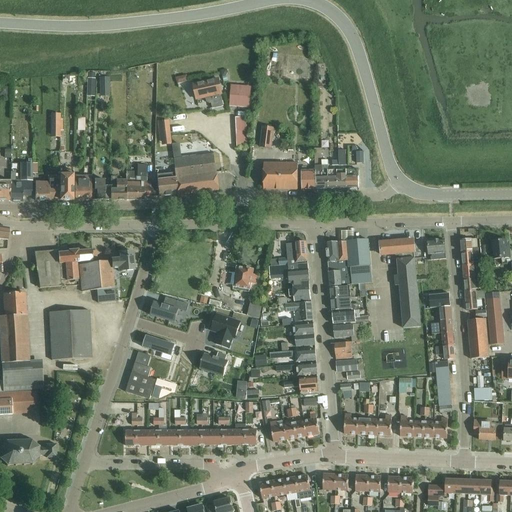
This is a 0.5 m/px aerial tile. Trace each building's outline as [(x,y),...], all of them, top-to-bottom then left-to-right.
[(187,75),(176,78),(177,84),(189,81),(187,75)] [(99,79),(99,85),(103,85),(103,97),(108,97),(109,79),(99,79)] [(212,109),(223,106),(220,94),(221,94),(218,79),(193,85),(196,99),(206,97),(207,101),(209,102),(211,102),(212,109)] [(248,106),(249,88),(231,87),(230,105),(248,106)] [(59,114),(51,114),(51,125),(51,128),(60,128),(60,114),(59,114)] [(263,129),(260,147),(274,149),(275,141),(287,142),(289,127),(290,116),(276,114),(273,130),(263,129)] [(236,118),(237,148),(246,147),(245,117),(236,118)] [(168,119),(159,120),(161,132),(169,132),(168,119)] [(174,173),(177,196),(217,191),(214,164),(212,154),(173,159),(174,169),(174,173)] [(315,179),(316,190),(328,189),(327,173),(329,173),(329,171),(328,171),(327,161),(321,161),(321,165),(321,167),(321,173),(320,173),(320,179),(315,179)] [(263,163),(263,190),(297,190),(297,164),(263,163)] [(10,181),(9,202),(22,202),(22,196),(31,196),(31,174),(31,164),(20,164),(20,165),(20,182),(15,182),(15,173),(10,173),(10,181)] [(143,165),(143,197),(156,197),(156,185),(150,185),(150,183),(149,183),(146,183),(146,165),(143,165)] [(301,190),(316,190),(315,179),(320,179),(320,173),(321,173),(321,167),(315,167),(315,171),(301,172),(301,190)] [(336,173),(337,189),(346,189),(346,172),(348,172),(348,170),(338,171),(338,173),(336,173)] [(346,172),(346,189),(358,188),(358,170),(348,170),(348,172),(346,172)] [(327,173),(328,189),(337,189),(336,173),(338,173),(338,171),(329,171),(329,173),(327,173)] [(59,177),(59,201),(72,201),(72,172),(59,172),(59,177)] [(156,176),(158,197),(158,198),(176,195),(176,196),(177,196),(174,173),(156,176)] [(34,190),(35,202),(48,201),(59,201),(59,177),(47,177),(47,183),(35,183),(34,190)] [(83,177),(74,177),(74,201),(83,200),(83,177)] [(91,177),(83,177),(83,200),(91,200),(91,190),(91,187),(91,177)] [(110,187),(110,201),(126,200),(126,183),(126,181),(116,181),(116,177),(110,177),(110,187)] [(0,181),(0,201),(9,202),(10,181),(0,181)] [(91,201),(110,201),(110,187),(104,187),(104,181),(94,181),(94,190),(91,190),(91,200),(91,201)] [(126,183),(126,200),(126,201),(136,201),(136,183),(126,183)] [(342,233),(342,243),(353,242),(355,242),(355,233),(342,233)] [(431,258),(431,261),(445,259),(444,240),(427,242),(429,255),(431,255),(432,258),(431,258)] [(460,241),(461,254),(478,253),(478,249),(477,240),(471,240),(460,241)] [(339,272),(328,273),(329,287),(351,285),(352,285),(364,284),(365,284),(372,284),(368,241),(355,242),(353,242),(355,268),(339,269),(339,272)] [(380,244),(381,256),(399,254),(399,260),(414,259),(413,241),(380,244)] [(506,261),(509,261),(508,245),(506,245),(506,241),(492,242),(494,260),(501,259),(501,265),(507,264),(506,261)] [(296,263),(307,262),(305,242),(294,243),(295,247),(290,247),(291,259),(296,259),(296,263)] [(326,243),(328,273),(339,272),(339,269),(355,268),(353,242),(342,243),(338,243),(338,242),(326,243)] [(92,262),(91,251),(77,252),(77,251),(68,252),(68,253),(58,254),(57,251),(34,253),(39,289),(60,287),(60,282),(78,281),(76,263),(92,262)] [(118,272),(135,271),(133,253),(119,254),(120,262),(111,263),(111,262),(78,266),(81,292),(96,291),(98,303),(115,302),(112,270),(118,269),(118,272)] [(461,254),(463,269),(473,267),(473,260),(478,259),(478,253),(461,254)] [(398,276),(394,276),(395,286),(399,286),(402,329),(421,327),(414,259),(399,260),(397,260),(398,276)] [(279,289),(294,288),(293,284),(309,283),(308,270),(307,270),(307,264),(290,265),(279,266),(268,267),(269,277),(289,276),(289,283),(279,284),(279,289)] [(463,269),(463,276),(464,280),(480,279),(480,273),(474,273),(473,267),(463,269)] [(232,273),(230,285),(234,285),(233,290),(241,291),(241,288),(250,290),(251,283),(255,284),(257,276),(252,275),(253,270),(244,269),(237,268),(236,274),(232,273)] [(464,280),(465,293),(482,292),(481,291),(477,291),(476,285),(481,285),(480,279),(464,280)] [(295,302),(311,301),(309,283),(293,284),(294,288),(294,291),(290,291),(291,297),(294,297),(295,302)] [(349,287),(330,289),(331,300),(350,298),(352,298),(352,294),(350,294),(349,287)] [(484,292),(482,292),(465,293),(467,312),(478,311),(477,300),(485,299),(484,292)] [(0,317),(0,345),(2,381),(32,380),(42,380),(41,362),(29,362),(27,316),(26,316),(24,294),(3,295),(4,317),(0,317)] [(449,294),(429,296),(431,309),(439,308),(450,307),(449,294)] [(154,303),(151,316),(175,323),(179,310),(187,312),(189,305),(166,298),(163,305),(154,303)] [(331,300),(331,311),(348,310),(348,312),(355,311),(359,311),(358,305),(351,305),(350,298),(331,300)] [(251,302),(247,315),(247,316),(258,319),(262,305),(251,302)] [(296,322),(312,321),(311,303),(294,304),(294,305),(281,306),(280,306),(279,308),(279,309),(279,310),(280,312),(282,312),(286,312),(291,312),(291,309),(295,309),(296,322)] [(450,307),(439,308),(440,321),(452,320),(450,307)] [(49,313),(50,337),(90,335),(89,311),(49,313)] [(332,313),(333,324),(356,323),(356,324),(368,323),(368,317),(355,318),(355,311),(348,312),(332,313)] [(217,314),(211,331),(219,334),(216,344),(230,349),(233,339),(235,339),(240,323),(217,314)] [(252,320),(250,328),(256,330),(258,321),(252,320)] [(431,334),(442,334),(453,333),(452,320),(440,321),(441,323),(430,324),(431,334)] [(467,321),(470,360),(489,358),(486,320),(467,321)] [(296,347),(314,346),(313,324),(293,326),(294,333),(290,333),(290,341),(295,341),(296,347)] [(333,327),(334,339),(351,338),(352,342),(362,341),(360,324),(353,325),(333,327)] [(453,333),(442,334),(443,347),(454,346),(453,333)] [(50,337),(51,361),(91,359),(90,335),(50,337)] [(150,336),(146,350),(173,358),(177,345),(164,341),(150,336)] [(335,344),(336,360),(352,358),(351,343),(335,344)] [(443,347),(435,348),(436,355),(443,355),(444,360),(455,359),(454,346),(443,347)] [(296,363),(316,361),(315,350),(288,352),(282,353),(270,354),(270,359),(295,357),(296,363)] [(205,354),(200,370),(224,377),(229,362),(225,361),(227,356),(218,353),(217,358),(205,354)] [(138,354),(137,359),(149,363),(151,357),(138,354)] [(266,354),(255,355),(256,366),(267,365),(266,354)] [(135,364),(147,368),(149,363),(137,359),(135,364)] [(502,380),(511,380),(511,360),(509,360),(509,367),(502,367),(502,380)] [(336,362),(337,373),(357,371),(356,361),(336,362)] [(135,364),(132,374),(148,379),(151,369),(147,368),(135,364)] [(297,377),(317,375),(316,364),(276,368),(276,373),(297,371),(297,377)] [(251,379),(261,378),(260,369),(250,370),(251,379)] [(132,374),(129,383),(153,390),(155,381),(148,379),(132,374)] [(300,394),(318,392),(317,378),(299,379),(299,382),(284,384),(284,389),(300,388),(300,394)] [(416,379),(400,379),(399,394),(407,394),(407,388),(416,388),(416,379)] [(0,392),(43,390),(42,380),(32,380),(2,381),(0,381),(0,392)] [(153,390),(129,383),(126,393),(149,400),(153,390)] [(246,400),(260,399),(259,390),(247,391),(246,400)] [(237,391),(236,400),(246,401),(247,392),(237,391)] [(0,416),(12,416),(12,415),(36,413),(35,393),(0,394),(0,416)] [(263,402),(264,412),(271,411),(269,401),(263,402)] [(304,421),(307,437),(319,435),(315,415),(310,416),(310,420),(304,421)] [(344,435),(356,435),(356,419),(350,419),(350,415),(345,415),(344,435)] [(379,420),(378,436),(390,437),(391,417),(385,416),(385,420),(379,420)] [(400,437),(412,438),(412,421),(406,421),(407,417),(401,417),(400,437)] [(367,436),(368,420),(359,419),(356,419),(356,435),(367,436)] [(435,422),(434,438),(446,439),(447,419),(441,419),(441,423),(435,422)] [(379,420),(368,420),(367,436),(378,436),(379,420)] [(474,436),(479,436),(479,441),(495,442),(495,430),(495,425),(495,424),(490,424),(481,423),(481,421),(475,420),(474,436)] [(293,423),(296,439),(307,437),(304,421),(293,423)] [(412,421),(412,438),(423,438),(424,422),(412,421)] [(273,443),(285,441),(282,425),(276,426),(275,422),(270,423),(273,443)] [(424,422),(423,438),(434,438),(435,422),(424,422)] [(282,425),(285,441),(296,439),(293,423),(282,425)] [(169,432),(169,446),(180,446),(180,431),(169,432)] [(180,431),(180,446),(191,446),(191,431),(180,431)] [(191,431),(191,446),(202,446),(202,431),(191,431)] [(202,431),(202,446),(213,446),(213,431),(202,431)] [(213,431),(213,446),(224,446),(223,431),(213,431)] [(223,431),(224,446),(234,446),(234,431),(223,431)] [(234,431),(234,446),(245,446),(245,431),(234,431)] [(245,431),(245,446),(256,446),(256,431),(245,431)] [(126,447),(137,447),(137,432),(126,432),(126,447)] [(137,432),(137,447),(148,447),(148,432),(137,432)] [(148,432),(148,447),(159,447),(158,432),(148,432)] [(158,432),(159,447),(169,446),(169,432),(158,432)] [(22,442),(15,442),(15,441),(14,441),(14,442),(7,442),(7,441),(5,441),(5,442),(5,443),(0,449),(0,448),(0,460),(6,466),(7,467),(8,467),(8,466),(14,465),(15,467),(16,467),(16,465),(23,465),(23,466),(25,466),(25,465),(31,465),(31,466),(32,466),(33,465),(32,464),(38,459),(39,459),(40,458),(40,457),(46,456),(46,459),(56,458),(55,446),(46,446),(46,448),(39,448),(39,447),(38,446),(38,447),(32,442),(33,441),(32,440),(30,440),(30,442),(24,442),(24,441),(22,441),(22,442)] [(323,491),(335,491),(335,475),(323,475),(323,491)] [(335,475),(335,491),(347,492),(348,476),(335,475)] [(295,478),(297,494),(310,492),(307,476),(295,478)] [(355,492),(367,493),(368,477),(356,476),(355,492)] [(368,477),(367,493),(379,493),(380,477),(368,477)] [(283,480),(286,496),(297,494),(295,478),(283,480)] [(387,493),(400,494),(400,478),(388,478),(387,493)] [(400,478),(400,494),(412,494),(413,479),(400,478)] [(271,482),(274,498),(286,496),(283,480),(271,482)] [(446,494),(453,494),(454,480),(446,480),(446,487),(429,486),(428,506),(438,507),(438,497),(446,497),(446,494)] [(454,480),(453,494),(468,495),(468,481),(454,480)] [(468,481),(468,495),(479,495),(480,481),(468,481)] [(480,481),(479,495),(487,495),(487,502),(492,502),(493,492),(490,491),(491,482),(480,481)] [(262,500),(274,498),(271,482),(259,484),(262,500)] [(503,496),(510,496),(510,482),(500,482),(499,492),(497,492),(497,502),(502,502),(503,496)] [(214,505),(208,506),(209,511),(232,511),(229,499),(214,503),(214,505)] [(464,501),(463,511),(468,511),(468,508),(473,508),(473,502),(464,501)]
